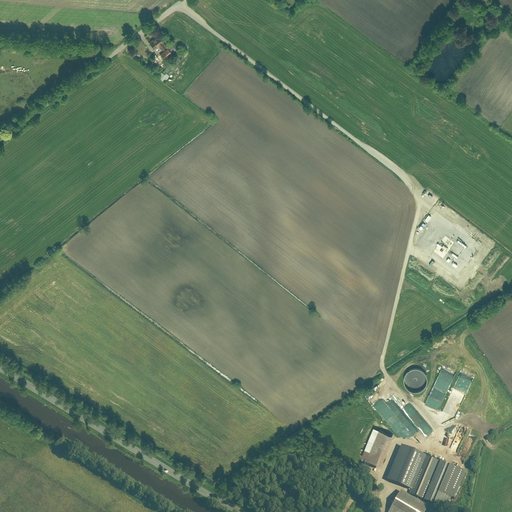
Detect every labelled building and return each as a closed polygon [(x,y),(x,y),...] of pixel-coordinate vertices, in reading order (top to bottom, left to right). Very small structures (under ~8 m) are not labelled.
[(282,3),(278,9),(285,13),(289,7),(282,3)] [(147,42),(153,49),(157,46),(160,50),(164,47),(161,43),(162,42),(157,35),(147,42)] [(176,49),(170,43),(166,47),(171,53),(176,49)] [(159,55),(163,60),(171,54),(167,49),(159,55)] [(158,55),(153,59),(159,67),(164,62),(158,55)] [(167,77),(164,73),(168,69),(166,67),(158,74),(160,77),(159,78),(162,81),(167,77)] [(418,389),(424,387),(425,381),(423,375),(419,375),(418,373),(412,372),(417,371),(414,370),(411,371),(409,371),(407,371),(410,372),(404,374),(403,378),(406,378),(405,380),(402,381),(405,389),(415,390),(417,389),(418,389)] [(395,412),(417,443),(424,438),(411,420),(410,421),(401,408),(395,412)] [(460,425),(450,449),(456,452),(466,428),(460,425)] [(394,437),(378,431),(364,465),(379,472),(394,437)] [(401,448),(387,482),(403,488),(417,455),(401,448)] [(424,457),(409,494),(449,510),(463,473),(424,457)] [(387,511),(423,511),(426,509),(399,493),(387,511)]
